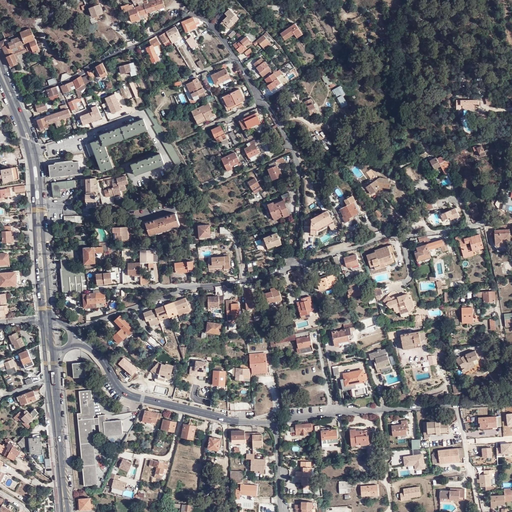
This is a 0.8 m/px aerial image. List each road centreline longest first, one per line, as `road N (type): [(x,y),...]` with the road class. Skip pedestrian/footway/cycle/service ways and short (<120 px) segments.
road 1 (residential): [(511,141),(484,220),(387,236),(290,265)]
road 2 (residential): [(209,21),(292,151),(300,194),(290,265)]
road 3 (secondary): [(50,318),(35,149),(0,58)]
road 4 (secondary): [(0,77),(27,148),(43,318)]
road 5 (tertiary): [(90,346),(130,395),(229,420),(273,421)]
road 6 (secondary): [(43,318),(61,511)]
road 7 (tertiary): [(273,421),(456,405)]
road 8 (secondary): [(68,511),(52,351)]
